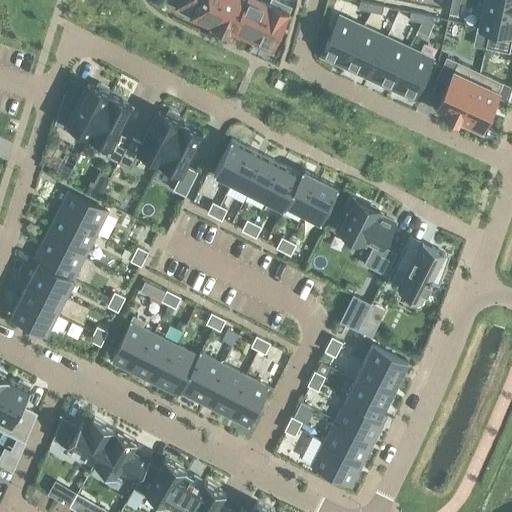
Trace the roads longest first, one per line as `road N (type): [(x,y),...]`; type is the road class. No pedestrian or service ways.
road 1 (residential): [(0,268),(73,38),(230,113)]
road 2 (residential): [(511,165),(302,70),(318,0)]
road 3 (residential): [(63,377),(329,511)]
road 4 (residential): [(476,287),(380,511)]
road 5 (residential): [(63,377),(4,511)]
